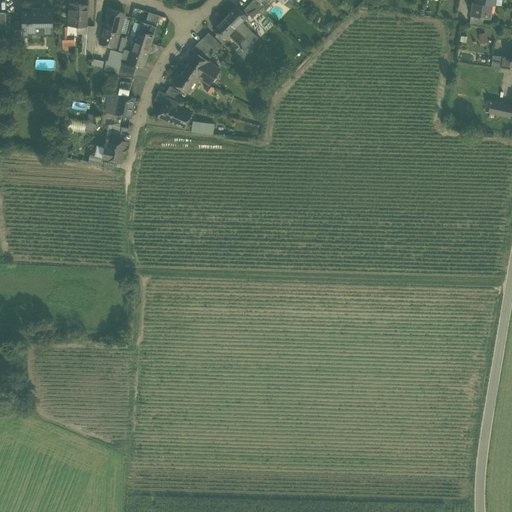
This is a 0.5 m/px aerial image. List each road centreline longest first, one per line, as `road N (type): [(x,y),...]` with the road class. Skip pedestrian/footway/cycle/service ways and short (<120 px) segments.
road 1 (track): [(510,284),(132,272)]
road 2 (unclassified): [(480,511),(482,451),(511,272)]
road 3 (residential): [(193,20),(152,85),(128,170)]
